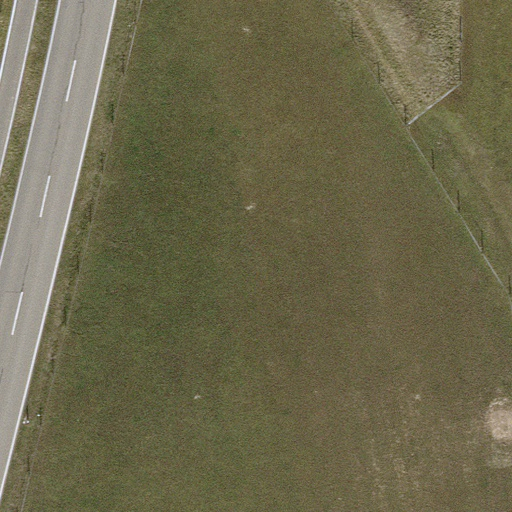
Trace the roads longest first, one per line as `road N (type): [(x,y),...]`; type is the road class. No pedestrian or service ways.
road 1 (secondary): [(87,0),(0,396)]
road 2 (track): [(374,0),(511,217)]
